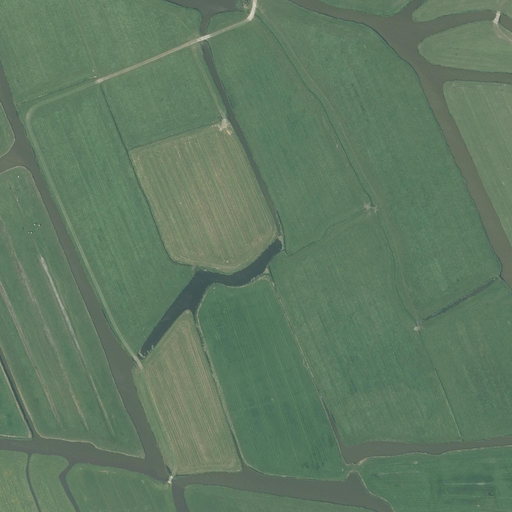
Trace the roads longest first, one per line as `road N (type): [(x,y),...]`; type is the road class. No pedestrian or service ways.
road 1 (track): [(511,300),(414,329),(396,301),(369,211),(333,229),(265,289),(344,472),(511,451)]
road 2 (track): [(165,486),(174,471),(143,372),(28,125),(32,110),(252,17),(255,0)]
road 3 (track): [(252,17),(324,119),(369,211)]
